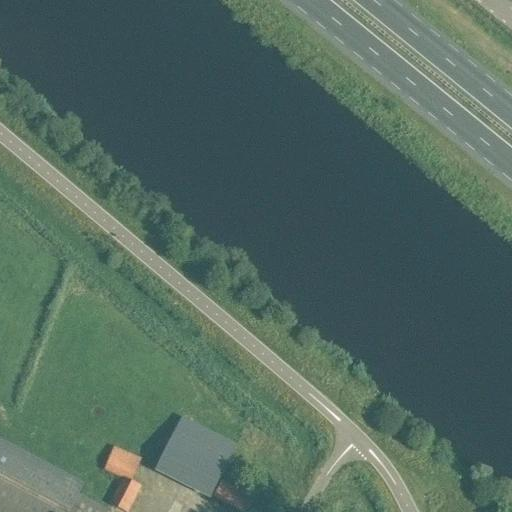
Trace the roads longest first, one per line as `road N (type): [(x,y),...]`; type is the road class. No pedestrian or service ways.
road 1 (trunk): [(311,0),(511,167)]
road 2 (trunk): [(511,116),(371,0)]
